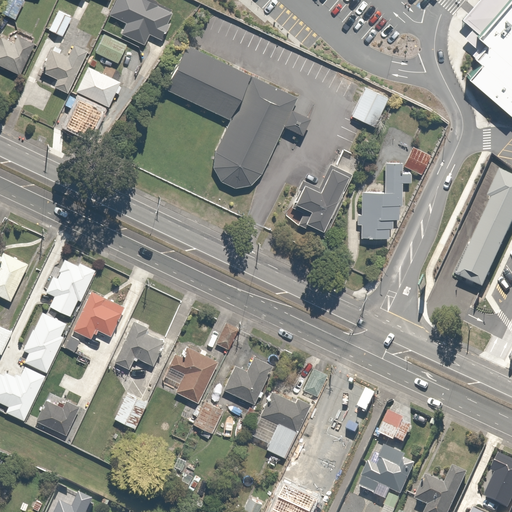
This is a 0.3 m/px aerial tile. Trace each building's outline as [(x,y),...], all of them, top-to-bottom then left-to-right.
[(160,40),(170,13),(144,0),(115,0),(109,16),(124,22),(121,32),(143,45),(149,35),(160,40)] [(480,0),(465,19),(475,27),(481,32),(508,0),(480,0)] [(511,0),(508,0),(481,32),(479,36),(489,45),(482,52),(476,59),(479,62),(467,76),(511,115),(511,0)] [(60,36),(71,16),(61,11),(50,30),(60,36)] [(481,32),(475,27),(466,38),(482,52),(489,45),(479,36),(481,32)] [(0,65),(19,74),(35,42),(16,33),(11,42),(0,37),(0,65)] [(129,44),(104,33),(95,52),(120,63),(129,44)] [(261,172),(282,125),(301,133),(309,117),(291,108),(296,96),(184,42),(163,87),(229,118),(214,150),(212,166),(219,180),(235,187),(250,184),(261,172)] [(85,49),(73,44),(68,55),(49,47),(39,69),(57,76),(53,85),(66,91),(85,49)] [(107,104),(118,80),(88,66),(77,90),(107,104)] [(387,97),(364,86),(351,114),(374,125),(387,97)] [(430,154),(412,146),(403,165),(421,173),(430,154)] [(401,181),(410,181),(410,172),(401,172),(401,162),(384,161),(384,191),(361,191),(360,214),(357,214),(357,224),(360,224),(360,236),(388,237),(388,227),(392,227),(392,218),(398,218),(398,204),(401,204),(401,181)] [(340,196),(352,173),(329,163),(318,186),(302,178),(297,188),(299,189),(291,206),(303,212),(297,223),(324,236),(343,197),(340,196)] [(456,277),(482,289),(511,224),(511,177),(499,172),(487,199),(491,200),(456,277)] [(0,294),(11,300),(29,263),(4,251),(0,259),(0,294)] [(46,291),(55,295),(50,306),(71,315),(79,299),(82,300),(96,270),(80,262),(79,265),(65,258),(60,270),(61,271),(58,278),(54,276),(46,291)] [(125,306),(92,290),(73,329),(92,338),(94,332),(97,334),(99,329),(111,335),(125,306)] [(47,372),(65,336),(62,335),(67,323),(43,311),(35,329),(33,328),(24,349),(29,352),(25,361),(47,372)] [(149,327),(134,320),(115,361),(130,368),(134,359),(137,360),(138,358),(154,365),(165,341),(146,332),(149,327)] [(229,348),(239,327),(226,321),(217,342),(229,348)] [(0,352),(2,354),(12,330),(0,324),(0,352)] [(81,339),(71,335),(66,346),(76,350),(81,339)] [(180,383),(176,392),(199,402),(219,361),(187,345),(183,356),(176,352),(169,365),(171,366),(166,376),(180,383)] [(93,387),(105,360),(86,350),(73,378),(93,387)] [(247,370),(236,364),(224,389),(255,403),(274,364),(254,355),(247,370)] [(0,371),(0,401),(9,406),(7,411),(25,419),(45,375),(26,366),(22,375),(17,373),(16,376),(5,371),(4,374),(0,371)] [(314,367),(304,389),(318,396),(328,374),(314,367)] [(296,401),(272,390),(252,434),(270,442),(267,448),(286,457),(312,403),(298,397),(296,401)] [(136,428),(149,401),(127,391),(115,418),(136,428)] [(47,399),(37,419),(67,434),(80,406),(67,399),(64,406),(47,399)] [(224,409),(205,400),(194,423),(213,432),(224,409)] [(411,423),(384,409),(372,431),(390,441),(392,437),(401,442),(411,423)] [(319,426),(308,448),(340,463),(359,423),(342,415),(334,432),(319,426)] [(399,498),(417,464),(386,448),(377,466),(371,464),(360,485),(388,499),(391,494),(399,498)] [(308,459),(295,453),(287,469),(301,475),(308,459)] [(497,474),(485,498),(510,509),(511,505),(511,460),(500,455),(492,472),(497,474)] [(448,511),(463,480),(450,474),(446,484),(424,474),(412,500),(427,507),(425,511),(448,511)] [(353,492),(345,511),(391,511),(392,509),(353,492)] [(258,511),(263,503),(249,497),(242,511),(258,511)]
